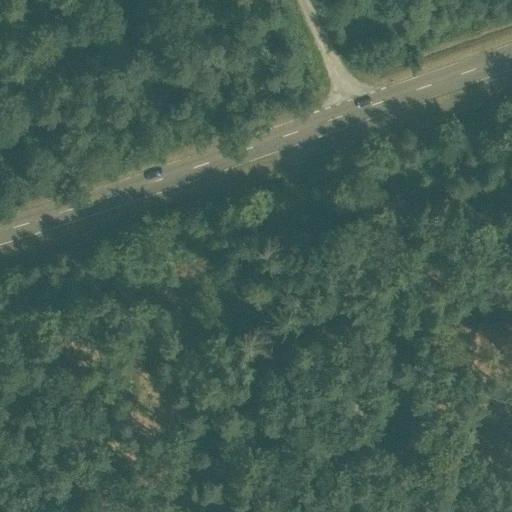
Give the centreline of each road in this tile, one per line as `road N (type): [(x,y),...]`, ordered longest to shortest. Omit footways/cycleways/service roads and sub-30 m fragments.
road 1 (track): [(268,511),(361,139),(352,112)]
road 2 (secondary): [(352,112),(0,232)]
road 3 (secondary): [(511,57),(352,112)]
road 4 (unclassified): [(296,0),(352,112)]
